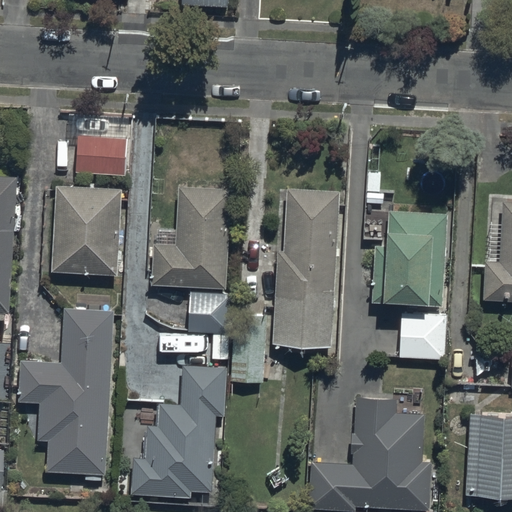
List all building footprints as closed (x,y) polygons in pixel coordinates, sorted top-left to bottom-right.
[(126,134),(74,131),(72,168),(124,171),(126,134)] [(0,318),(8,319),(17,178),(0,176),(0,318)] [(152,244),(149,285),(228,289),(234,188),(178,184),(175,246),(152,244)] [(56,187),(49,274),(114,279),(120,192),(56,187)] [(276,347),(330,350),(340,191),(286,188),(276,347)] [(484,302),(511,304),(511,199),(492,198),(484,302)] [(440,299),(445,207),(385,204),(383,241),(373,241),(370,295),(440,299)] [(231,292),(189,291),(188,331),(230,332),(231,292)] [(103,470),(113,305),(63,302),(60,359),(21,357),(19,395),(39,396),(37,432),(45,433),(43,466),(103,470)] [(266,311),(233,310),(230,376),(264,377),(266,311)] [(447,312),(402,311),(400,356),(446,357),(447,312)] [(229,333),(211,333),(211,359),(229,359),(229,333)] [(223,410),(224,363),(180,363),(179,400),(156,399),(156,421),(144,420),(143,450),(130,450),(130,491),(188,492),(188,486),(214,487),(215,410),(223,410)] [(394,395),(354,393),(352,459),(309,457),(307,501),(428,506),(430,453),(422,453),(423,407),(394,406),(394,395)] [(511,416),(468,413),(462,497),(511,500),(511,416)]
